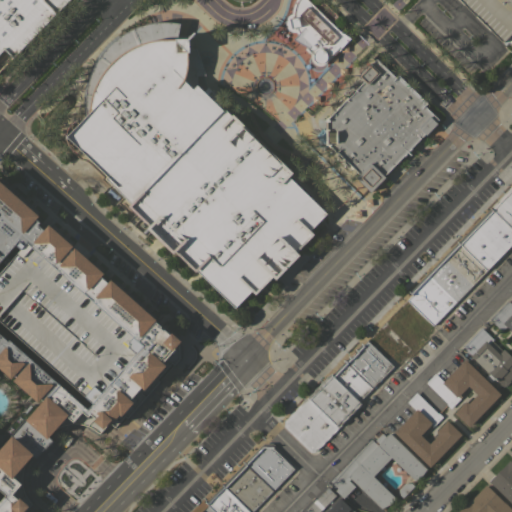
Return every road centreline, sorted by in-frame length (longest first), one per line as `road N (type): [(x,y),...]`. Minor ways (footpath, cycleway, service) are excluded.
road 1 (tertiary): [(245,360),(511,87)]
road 2 (tertiary): [(0,127),(130,0)]
road 3 (residential): [(481,120),(359,0)]
road 4 (tertiary): [(52,183),(164,286)]
road 5 (tertiary): [(103,0),(0,103)]
road 6 (residential): [(511,417),(418,511)]
road 7 (tertiary): [(99,511),(182,425)]
